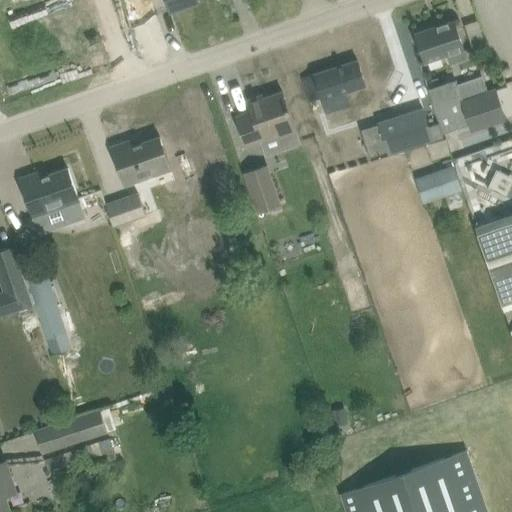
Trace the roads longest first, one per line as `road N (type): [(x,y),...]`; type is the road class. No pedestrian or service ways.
road 1 (residential): [(133,85),(358,7)]
road 2 (residential): [(0,132),(133,85)]
